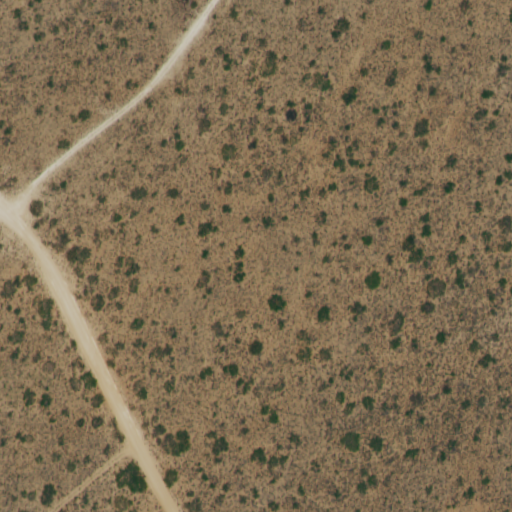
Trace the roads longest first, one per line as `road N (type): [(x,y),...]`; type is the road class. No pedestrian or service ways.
road 1 (residential): [(177,511),(33,241),(0,204)]
road 2 (residential): [(0,247),(39,252),(213,0)]
